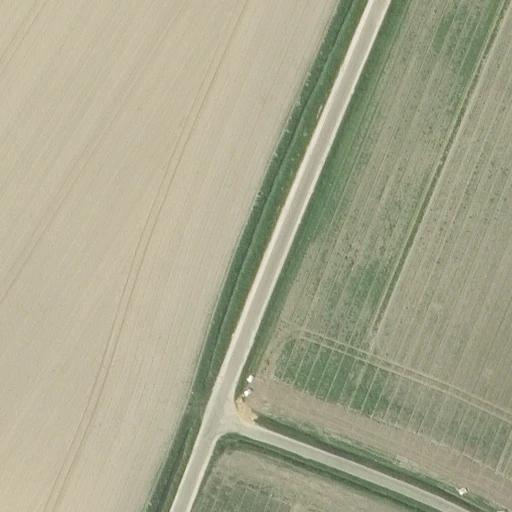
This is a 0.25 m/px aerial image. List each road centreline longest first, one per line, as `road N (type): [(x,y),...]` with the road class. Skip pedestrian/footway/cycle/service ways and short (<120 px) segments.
road 1 (unclassified): [(212,416),(386,0)]
road 2 (unclassified): [(466,511),(212,416)]
